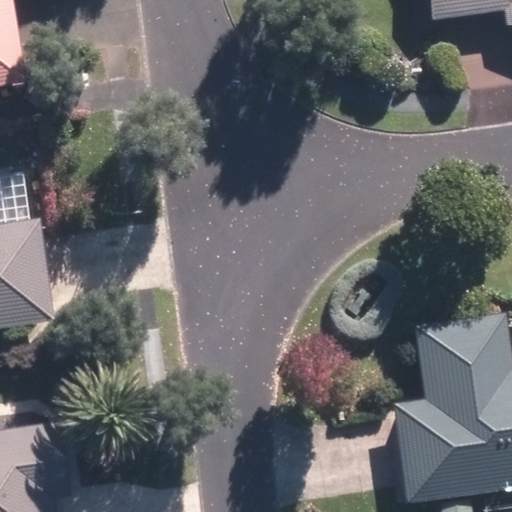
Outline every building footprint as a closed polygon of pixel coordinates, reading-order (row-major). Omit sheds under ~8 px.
[(511,24),(511,0),(412,0),(414,17),(494,10),(495,26),(511,24)] [(0,80),(12,78),(0,8),(0,80)] [(0,327),(41,322),(29,224),(0,227),(0,327)] [(482,511),(480,494),(511,489),(511,347),(497,349),(494,318),(401,330),(410,403),(384,406),(396,504),(428,500),(429,511),(482,511)] [(0,511),(46,511),(33,408),(0,411),(0,511)]
